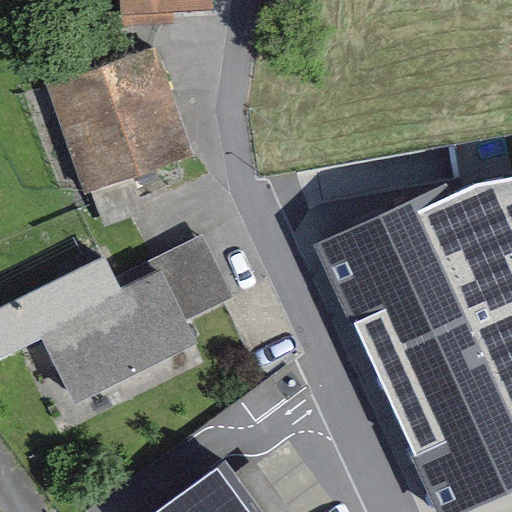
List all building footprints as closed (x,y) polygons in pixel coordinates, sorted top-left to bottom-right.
[(229,0),(136,0),(137,22),(231,16),(229,0)] [(168,45),(39,90),(77,199),(206,153),(168,45)] [(446,178),(320,237),(443,511),(453,511),(511,487),(511,169),(476,176),(452,190),(446,178)] [(157,266),(183,319),(236,293),(205,232),(116,276),(121,284),(157,266)] [(121,284),(32,328),(70,403),(194,342),(183,319),(157,266),(121,284)] [(236,511),(204,468),(145,511),(236,511)]
